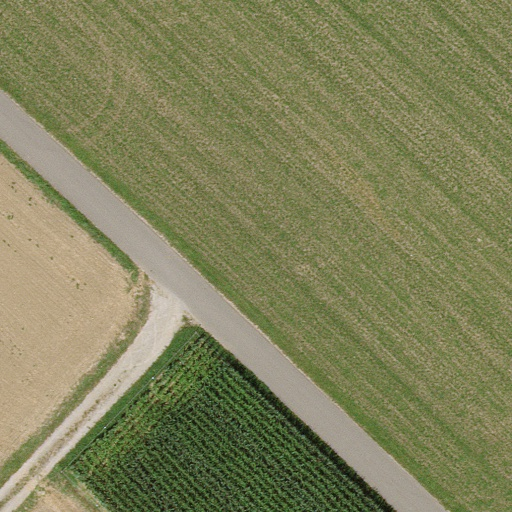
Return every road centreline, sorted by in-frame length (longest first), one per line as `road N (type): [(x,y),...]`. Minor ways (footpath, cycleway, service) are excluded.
road 1 (unclassified): [(410,511),(0,122)]
road 2 (track): [(0,506),(161,332),(172,284)]
